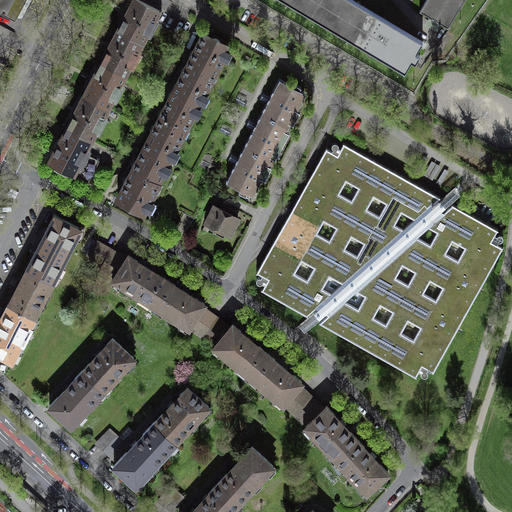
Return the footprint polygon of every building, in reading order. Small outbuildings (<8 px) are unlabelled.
[(0,0),(0,11),(5,14),(12,0),(0,0)] [(12,0),(5,14),(4,15),(16,21),(26,0),(12,0)] [(125,16),(118,30),(142,43),(155,18),(157,19),(167,0),(133,0),(128,11),(127,11),(126,14),(124,16),(125,16)] [(283,0),(405,72),(411,60),(415,63),(416,62),(415,62),(419,56),(420,55),(416,53),(423,41),(353,0),(283,0)] [(425,0),(420,8),(428,13),(424,19),(437,26),(441,20),(448,25),(463,0),(425,0)] [(125,75),(142,43),(118,30),(111,44),(110,43),(109,46),(107,48),(108,49),(101,62),(125,75)] [(188,63),(173,91),(199,104),(228,47),(220,43),(220,42),(220,41),(219,40),(219,39),(218,39),(217,38),(216,38),(215,38),(214,38),(213,38),(212,38),(203,34),(188,63)] [(125,75),(101,62),(94,76),(93,76),(92,78),(90,81),(91,81),(84,95),(108,107),(125,75)] [(269,98),(262,113),(288,127),(294,117),(296,118),(300,112),(297,110),(304,97),(298,94),(301,90),(300,89),(301,87),(294,83),(293,86),(279,79),(269,98)] [(169,161),(199,104),(173,91),(158,120),(143,148),(169,161)] [(91,140),(108,107),(84,95),(77,108),(76,108),(75,110),(73,113),(74,113),(67,127),(91,140)] [(255,126),(244,147),(271,161),(276,151),(279,152),(286,138),(283,137),(288,127),(262,113),(255,126)] [(91,140),(67,127),(54,151),(52,153),(51,155),(52,155),(49,161),(88,182),(99,160),(85,152),(91,140)] [(437,209),(433,206),(430,205),(439,197),(440,197),(343,142),(343,143),(337,154),(327,148),(327,147),(326,147),(311,173),(309,178),(294,204),(292,208),(256,272),(257,272),(268,278),(262,288),(261,289),(307,315),(308,314),(307,314),(316,306),(318,308),(322,310),(326,312),(329,314),(320,321),(319,321),(416,376),(417,375),(416,375),(422,364),(433,370),(432,371),(433,371),(503,246),(502,246),(502,247),(491,240),(497,230),(498,230),(498,229),(452,203),(451,204),(452,205),(444,212),(441,211),(437,209)] [(265,171),(271,161),(244,147),(237,160),(226,181),(240,189),(239,191),(245,195),(247,192),(253,195),(262,178),(265,179),(268,173),(265,171)] [(158,182),(169,161),(143,148),(130,173),(118,197),(126,202),(126,203),(126,204),(126,205),(127,206),(127,207),(128,207),(129,208),(130,208),(131,208),(132,208),(133,208),(134,208),(135,208),(136,207),(144,211),(159,182),(158,182)] [(205,222),(206,223),(205,224),(219,232),(218,234),(223,237),(225,235),(229,237),(230,235),(231,233),(238,218),(227,213),(225,211),(214,204),(209,213),(210,213),(207,220),(206,220),(205,222)] [(35,253),(27,269),(52,282),(70,248),(71,248),(76,238),(75,238),(80,228),(55,215),(46,232),(47,233),(41,243),(36,254),(35,253)] [(104,245),(97,241),(89,255),(103,263),(111,249),(104,245)] [(151,303),(166,279),(158,273),(157,274),(147,268),(137,262),(138,261),(129,255),(127,258),(111,249),(103,263),(102,264),(117,273),(113,279),(121,284),(120,286),(138,297),(139,295),(151,303)] [(102,264),(99,271),(113,279),(117,273),(102,264)] [(52,282),(27,269),(26,269),(28,270),(18,288),(15,294),(14,293),(8,304),(34,318),(39,308),(38,307),(46,291),(47,292),(52,282)] [(175,285),(166,279),(151,303),(164,311),(163,313),(180,324),(181,322),(189,327),(193,321),(206,331),(216,316),(202,306),(204,303),(195,297),(194,298),(185,292),(175,286),(175,285)] [(34,318),(8,304),(4,313),(5,314),(1,321),(0,322),(0,353),(12,360),(17,351),(22,353),(27,344),(24,342),(31,328),(35,329),(39,321),(34,318)] [(249,375),(267,353),(259,346),(258,347),(249,339),(241,332),(241,331),(233,324),(230,327),(216,316),(206,331),(219,340),(214,346),(222,352),(221,353),(236,366),(237,365),(249,375)] [(193,321),(189,327),(202,336),(206,331),(193,321)] [(206,331),(202,336),(214,346),(219,340),(206,331)] [(89,363),(83,370),(104,390),(110,383),(111,384),(119,376),(118,374),(134,357),(113,337),(106,344),(107,345),(99,354),(90,363),(89,363)] [(275,359),(267,353),(249,375),(260,384),(259,385),(274,398),(276,397),(283,403),(288,398),(300,409),(312,396),(306,390),(299,384),(302,381),(293,374),(292,375),(283,368),(274,360),(275,359)] [(97,396),(104,390),(83,370),(75,379),(67,388),(59,397),(58,397),(50,405),(71,425),(90,405),(91,406),(99,398),(97,396)] [(162,414),(155,422),(176,441),(195,421),(196,422),(203,414),(202,413),(209,406),(188,386),(179,395),(180,396),(172,405),(163,414),(162,414)] [(337,458),(357,439),(350,431),(350,432),(342,423),(334,415),(334,414),(327,406),(324,408),(318,402),(312,396),(300,409),(311,420),(306,425),(313,433),(311,434),(325,449),(327,448),(337,458)] [(288,398),(283,403),(295,414),(300,409),(288,398)] [(300,409),(295,414),(306,425),(311,420),(300,409)] [(176,441),(155,422),(154,421),(142,434),(143,435),(135,444),(127,452),(126,452),(114,465),(135,485),(142,478),(143,479),(151,471),(150,469),(176,441)] [(103,448),(116,434),(110,428),(96,442),(100,445),(103,448)] [(123,440),(116,434),(103,448),(107,451),(110,455),(123,440)] [(365,447),(357,439),(337,458),(346,469),(345,470),(359,485),(360,484),(367,491),(388,472),(380,464),(372,456),(364,447),(365,447)] [(227,473),(219,481),(240,500),(259,480),(260,481),(268,473),(266,472),(273,465),(252,446),(244,454),(245,455),(236,464),(228,474),(227,473)] [(229,511),(240,500),(219,481),(207,494),(208,495),(200,503),(192,511),(191,511),(190,511),(229,511)] [(166,505),(178,491),(172,485),(158,499),(162,502),(166,505)] [(185,497),(178,491),(166,505),(169,509),(172,511),(185,497)]
